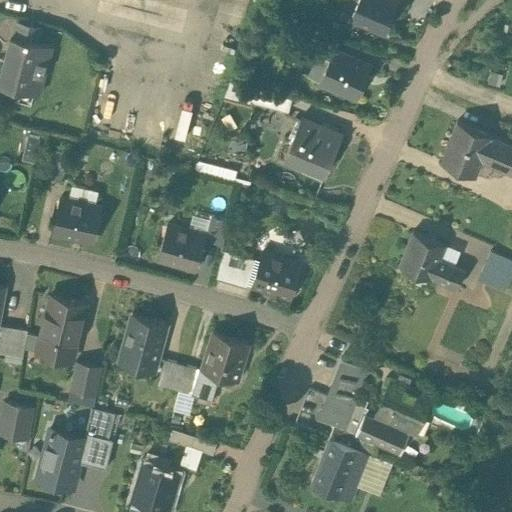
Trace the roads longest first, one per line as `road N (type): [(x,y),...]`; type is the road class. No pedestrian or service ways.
road 1 (residential): [(457,0),(312,329)]
road 2 (residential): [(312,329),(99,266),(0,249)]
road 3 (residential): [(312,329),(233,511)]
